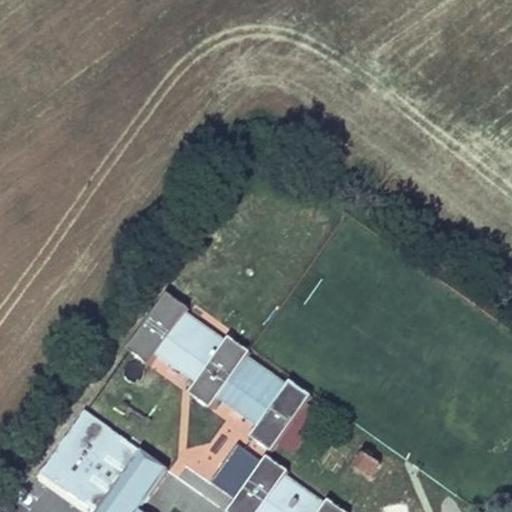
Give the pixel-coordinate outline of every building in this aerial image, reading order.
[(170,296),(130,351),(151,367),(159,356),(198,385),(190,396),(212,411),(220,401),(257,428),(251,437),(274,453),(314,398),(291,382),(288,386),(250,359),(253,354),(230,338),(228,341),(190,314),(191,312),(170,296)] [(140,511),(170,468),(84,411),(42,474),(99,511),(98,511),(140,511)] [(290,474),(268,458),(265,464),(238,445),(211,484),(238,503),(230,511),(343,511),(328,502),(326,505),(287,478),(290,474)] [(382,465),(364,454),(353,471),(371,482),(382,465)] [(361,503),(355,511),(373,511),(374,511),(361,503)] [(385,511),(408,511),(407,503),(385,506),(385,511)]
